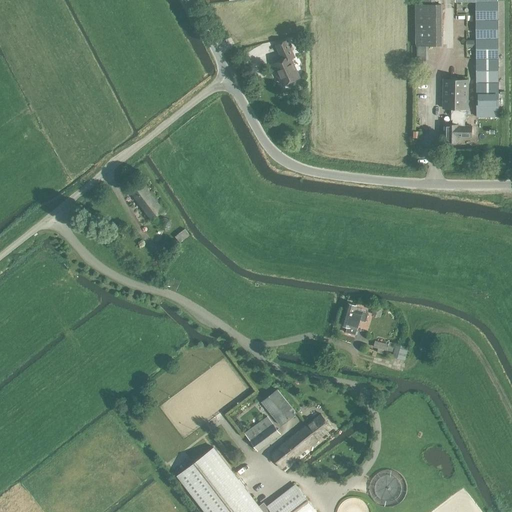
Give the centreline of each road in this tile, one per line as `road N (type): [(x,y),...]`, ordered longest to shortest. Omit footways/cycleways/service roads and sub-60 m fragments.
road 1 (unclassified): [(511,187),(333,178),(288,164),(264,142),(229,78)]
road 2 (unclassified): [(0,259),(229,78)]
road 3 (unknown): [(432,183),(432,90),(450,45),(448,0)]
road 4 (track): [(113,167),(79,64),(45,0)]
